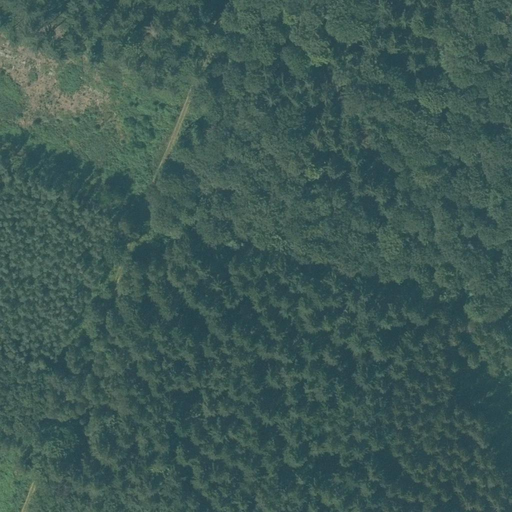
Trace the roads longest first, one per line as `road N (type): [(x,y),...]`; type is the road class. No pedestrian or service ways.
road 1 (track): [(141,194),(511,306)]
road 2 (track): [(15,511),(141,194)]
road 3 (track): [(141,194),(219,0)]
road 4 (track): [(0,136),(141,194)]
